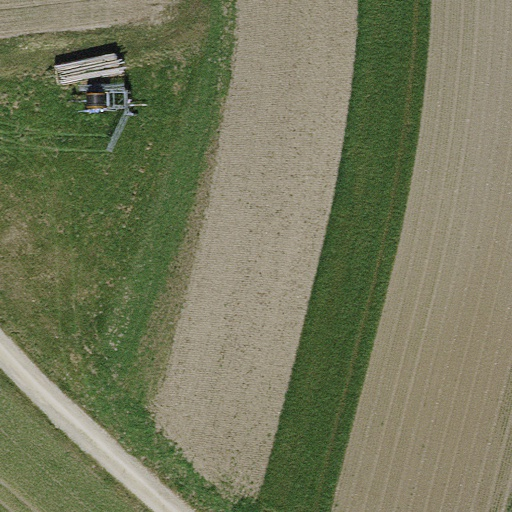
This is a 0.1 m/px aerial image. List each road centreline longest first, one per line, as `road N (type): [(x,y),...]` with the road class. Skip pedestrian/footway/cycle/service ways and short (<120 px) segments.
road 1 (track): [(0,348),(194,511)]
road 2 (track): [(178,0),(169,18),(121,42),(0,53)]
